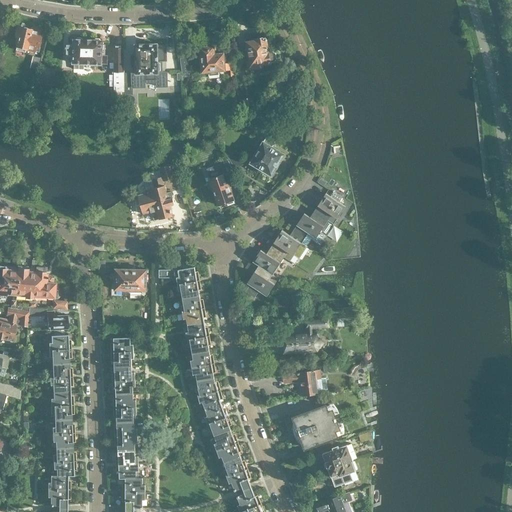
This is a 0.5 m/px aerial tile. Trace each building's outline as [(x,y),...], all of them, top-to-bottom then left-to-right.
[(15,46),(16,46),(15,50),(25,52),(26,50),(35,52),(36,48),(38,48),(38,47),(40,36),(38,35),(38,32),(30,30),(30,29),(28,29),(27,28),(25,27),(23,28),(20,27),(20,28),(17,27),(15,35),(17,35),(15,46)] [(74,59),(72,59),(72,64),(74,64),(74,65),(102,65),(102,63),(107,63),(107,55),(102,55),(102,40),(100,40),(99,38),(95,38),(94,39),(94,40),(83,39),(81,37),(77,37),(76,38),(76,39),(74,39),(74,45),(68,45),(66,47),(66,53),(68,55),(74,56),(74,59)] [(256,40),(246,42),(248,51),(245,52),(248,69),(261,67),(260,64),(274,62),(277,59),(276,53),(272,51),(269,51),(266,37),(256,39),(256,40)] [(162,71),(162,69),(162,60),(167,60),(166,45),(158,45),(158,43),(136,44),(136,55),(132,55),(132,66),(137,66),(137,73),(125,73),(125,91),(125,94),(133,94),(133,88),(145,88),(144,83),(144,82),(157,81),(157,86),(167,86),(167,71),(162,71)] [(202,72),(208,72),(209,76),(220,75),(220,71),(226,70),(230,70),(231,76),(234,76),(231,62),(225,62),(224,53),(215,53),(214,46),(208,46),(207,45),(203,45),(202,47),(200,47),(202,72)] [(124,47),(113,48),(113,71),(114,71),(114,92),(124,91),(124,72),(124,47)] [(39,58),(32,56),(29,68),(36,70),(39,58)] [(188,57),(180,58),(182,73),(190,72),(188,57)] [(50,99),(51,85),(40,84),(39,98),(50,99)] [(253,96),(241,99),(245,112),(257,109),(253,96)] [(267,136),(251,162),(272,175),(284,154),(272,147),(276,141),(267,136)] [(237,150),(227,156),(235,169),(244,164),(237,150)] [(182,157),(176,160),(180,170),(186,168),(182,157)] [(223,172),(231,169),(228,159),(220,162),(223,172)] [(147,193),(138,195),(143,214),(152,211),(154,220),(173,215),(170,205),(174,203),(171,192),(167,193),(165,185),(164,185),(163,181),(169,179),(171,188),(176,186),(175,178),(171,165),(160,167),(162,176),(162,177),(153,179),(155,187),(146,190),(147,193)] [(224,173),(210,178),(219,205),(226,202),(227,205),(234,203),(233,200),(234,200),(224,173)] [(315,210),(314,211),(327,219),(334,223),(345,206),(338,201),(341,196),(333,191),(330,195),(326,193),(318,205),(319,206),(316,211),(315,210)] [(297,225),(290,235),(307,246),(312,239),(321,245),(327,235),(320,231),(327,219),(314,211),(315,212),(311,217),(305,213),(297,225)] [(276,243),(272,248),(284,256),(296,264),(307,246),(290,235),(282,230),(274,242),(276,243)] [(253,262),(260,266),(273,275),(284,256),(272,248),(271,247),(270,248),(272,249),(268,254),(261,250),(253,262)] [(7,294),(16,294),(17,270),(6,269),(6,268),(5,266),(0,265),(0,294),(7,295),(7,294)] [(17,270),(16,294),(16,295),(33,297),(33,296),(35,271),(27,271),(27,267),(18,266),(17,270)] [(35,271),(33,296),(57,297),(57,290),(55,289),(55,282),(53,282),(54,278),(46,277),(47,272),(46,272),(46,267),(36,266),(36,268),(35,268),(35,271)] [(132,289),(132,290),(132,291),(133,291),(134,292),(136,292),(137,292),(138,292),(140,291),(141,290),(141,289),(147,290),(147,269),(134,269),(134,266),(124,266),(124,269),(116,269),(115,273),(114,275),(114,279),(115,280),(115,289),(132,289)] [(247,283),(250,284),(245,292),(254,298),(259,290),(267,296),(275,284),(269,280),(273,275),(260,266),(256,271),(255,271),(247,283)] [(177,277),(178,284),(199,280),(199,277),(198,273),(196,274),(195,267),(179,269),(178,269),(179,276),(177,277)] [(178,269),(159,269),(159,277),(165,277),(165,279),(171,279),(171,277),(177,277),(179,276),(178,269)] [(199,280),(178,284),(179,291),(182,290),(183,297),(200,294),(198,287),(201,287),(200,283),(199,280)] [(181,304),(183,312),(204,308),(203,301),(201,301),(200,294),(183,297),(184,304),(181,304)] [(54,300),(53,308),(67,309),(66,302),(54,300)] [(322,311),(321,300),(273,302),(274,313),(322,311)] [(0,338),(13,341),(16,324),(28,327),(28,317),(29,308),(29,307),(11,305),(10,307),(8,307),(6,316),(9,316),(8,319),(0,317),(0,338)] [(43,308),(29,308),(28,317),(43,317),(43,308)] [(67,328),(66,315),(54,316),(54,311),(53,308),(43,308),(43,317),(44,317),(44,320),(47,320),(47,329),(67,328)] [(204,308),(183,312),(184,319),(187,318),(188,324),(204,322),(203,315),(206,315),(205,310),(204,308)] [(283,337),(279,344),(284,350),(284,352),(318,350),(319,346),(321,345),(322,344),(323,343),(324,343),(323,341),(322,339),(320,338),(319,338),(317,333),(313,333),(313,328),(329,327),(329,319),(307,320),(307,328),(308,328),(308,334),(293,335),(283,335),(283,337)] [(186,332),(188,339),(209,336),(209,333),(208,328),(206,329),(204,322),(188,324),(189,332),(186,332)] [(48,342),(49,350),(68,349),(68,346),(70,346),(70,341),(68,341),(68,334),(51,335),(51,342),(48,342)] [(188,339),(189,346),(192,346),(193,352),(209,349),(208,343),(210,343),(209,336),(188,339)] [(111,345),(111,349),(114,349),(114,352),(134,351),(133,344),(131,344),(130,337),(114,338),(114,345),(111,345)] [(49,350),(49,357),(51,357),(52,363),(69,363),(69,356),(71,356),(71,351),(68,351),(68,349),(49,350)] [(194,359),(191,360),(193,367),(214,363),(213,356),(210,356),(209,349),(193,352),(194,359)] [(114,355),(112,355),(112,359),(114,359),(115,366),(132,365),(131,358),(134,358),(134,351),(114,352),(114,355)] [(0,354),(0,367),(6,369),(9,356),(0,354)] [(52,363),(52,370),(49,370),(50,377),(69,376),(69,374),(72,374),(72,369),(69,369),(69,363),(52,363)] [(214,363),(193,367),(194,374),(197,373),(199,382),(214,378),(213,370),(215,370),(215,365),(214,363)] [(112,373),(113,377),(115,377),(115,379),(135,379),(135,372),(132,372),(132,365),(115,366),(115,372),(112,373)] [(319,370),(300,373),(298,373),(283,374),(284,382),(299,380),(301,380),(302,395),(317,393),(317,392),(326,391),(325,377),(320,378),(319,370)] [(72,379),(69,379),(69,376),(50,377),(50,385),(53,385),(53,391),(70,390),(70,384),(72,384),(72,379)] [(197,389),(199,396),(218,390),(221,390),(220,387),(219,383),(216,384),(216,381),(215,382),(214,378),(199,382),(200,388),(197,389)] [(115,382),(113,383),(113,387),(116,387),(116,393),(133,393),(133,386),(135,386),(135,379),(115,379),(115,382)] [(0,408),(2,409),(6,395),(20,399),(21,387),(18,387),(7,384),(0,382),(0,408)] [(53,391),(53,398),(50,398),(51,406),(71,405),(70,402),(73,402),(73,397),(70,397),(70,390),(53,391)] [(218,390),(199,396),(200,402),(203,402),(205,409),(221,404),(220,400),(221,400),(220,397),(223,397),(221,390),(218,390)] [(114,401),(114,405),(116,405),(116,408),(136,407),(136,400),(133,400),(133,393),(116,393),(116,400),(114,401)] [(325,406),(294,418),(296,423),(292,424),(292,427),(292,430),(293,432),(294,435),(295,437),(296,440),(298,442),(300,444),(303,442),(305,448),(336,436),(343,433),(343,431),(343,428),(343,427),(342,424),(337,426),(332,413),(338,411),(337,409),(336,408),(335,406),(334,405),(332,403),(325,406)] [(221,404),(205,409),(208,416),(205,417),(207,423),(229,416),(226,409),(224,410),(221,404)] [(71,405),(51,406),(51,412),(54,413),(54,419),(71,419),(71,412),(73,412),(73,407),(71,407),(71,405)] [(136,407),(116,408),(117,411),(114,411),(114,415),(117,415),(117,422),(134,422),(134,414),(136,414),(136,407)] [(229,416),(207,423),(210,430),(213,429),(215,436),(231,430),(229,423),(231,422),(229,418),(229,416)] [(52,426),(52,434),(72,433),(72,430),(74,430),(74,425),(71,425),(71,419),(54,419),(54,426),(52,426)] [(115,429),(115,433),(118,433),(118,436),(137,435),(137,428),(135,428),(134,422),(117,422),(117,429),(115,429)] [(231,430),(215,436),(217,442),(215,443),(217,450),(238,442),(236,435),(233,436),(231,430)] [(72,433),(52,434),(52,441),(55,441),(55,447),(72,446),(72,440),(74,440),(74,435),(72,435),(72,433)] [(137,435),(118,436),(118,439),(115,439),(115,443),(118,443),(118,450),(135,449),(135,442),(138,442),(137,435)] [(238,442),(217,450),(219,456),(222,456),(225,462),(241,457),(238,450),(240,449),(238,442)] [(328,468),(328,469),(353,459),(350,451),(353,450),(350,443),(323,453),(325,461),(324,463),(326,467),(328,468)] [(53,454),(53,461),(73,461),(73,458),(75,457),(75,453),(73,453),(72,446),(55,447),(55,454),(53,454)] [(116,457),(116,461),(119,461),(119,464),(138,463),(138,456),(136,456),(135,449),(118,450),(118,456),(116,457)] [(241,457),(225,462),(227,468),(224,469),(227,476),(245,469),(248,469),(247,466),(245,462),(243,462),(241,457)] [(353,459),(328,469),(331,476),(335,486),(353,480),(350,472),(355,470),(352,460),(353,460),(353,459)] [(73,461),(53,461),(53,469),(56,468),(56,476),(67,476),(73,475),(73,468),(76,468),(75,463),(73,463),(73,461)] [(294,471),(291,462),(284,465),(286,471),(288,470),(290,473),(294,471)] [(138,463),(119,464),(119,466),(116,467),(117,471),(119,471),(119,478),(126,478),(137,478),(136,470),(139,470),(138,463)] [(245,469),(227,476),(230,483),(232,482),(235,492),(252,486),(248,478),(249,478),(248,476),(250,475),(248,471),(248,469),(245,469)] [(47,482),(48,490),(67,489),(67,487),(70,487),(70,482),(67,482),(67,476),(56,476),(50,476),(50,482),(47,482)] [(123,485),(123,489),(125,489),(125,491),(145,492),(145,484),(142,484),(142,478),(137,478),(126,478),(125,484),(123,485)] [(235,492),(237,496),(240,504),(238,505),(241,511),(259,504),(261,503),(259,497),(256,498),(255,495),(255,496),(252,486),(235,492)] [(67,489),(48,490),(48,496),(50,497),(50,505),(58,505),(58,508),(67,508),(67,499),(67,497),(70,497),(70,492),(67,492),(67,489)] [(125,494),(123,495),(123,499),(125,499),(125,501),(126,501),(126,506),(126,510),(134,511),(134,508),(142,507),(143,499),(145,499),(145,492),(125,491),(125,494)] [(341,495),(326,500),(312,505),(314,511),(316,511),(328,508),(329,511),(346,511),(344,503),(353,500),(350,492),(341,495)] [(259,504),(241,511),(240,511),(261,511),(264,510),(262,506),(261,503),(259,504)]
